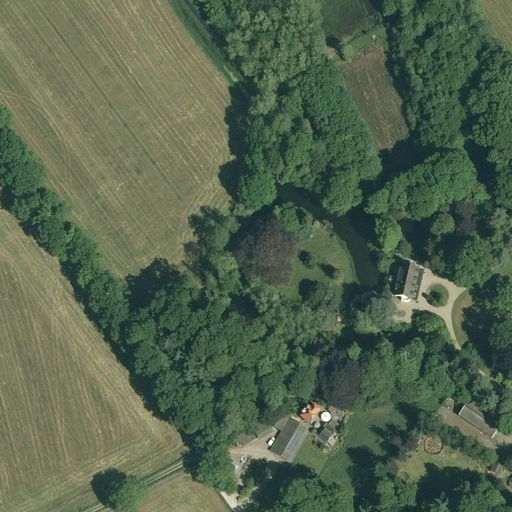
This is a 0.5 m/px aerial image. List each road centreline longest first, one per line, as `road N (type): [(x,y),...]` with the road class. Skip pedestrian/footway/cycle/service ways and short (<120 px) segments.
road 1 (track): [(203,460),(208,454),(0,153)]
road 2 (track): [(92,511),(203,460)]
